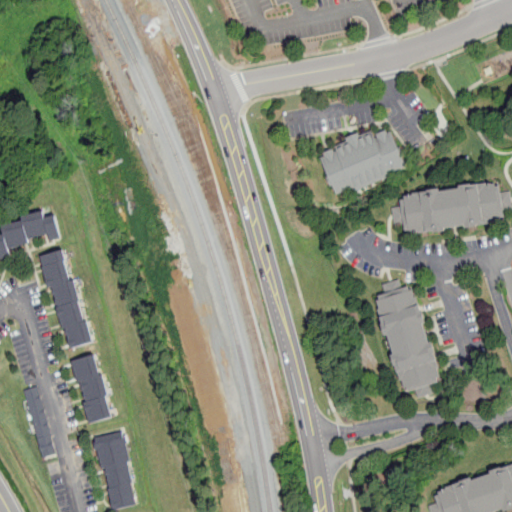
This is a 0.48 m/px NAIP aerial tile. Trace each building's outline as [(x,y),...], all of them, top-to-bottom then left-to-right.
[(410,164),(341,197),(321,154),(390,127),(410,164)] [(499,181),(500,192),(511,191),(511,199),(511,208),(508,211),(509,223),(404,233),(403,225),(396,226),(395,208),(401,207),(400,198),(415,196),(415,189),(499,181)] [(44,212),(45,217),(55,215),(61,239),(50,241),(48,235),(28,239),(29,244),(8,249),(10,258),(0,260),(0,235),(5,235),(3,225),(24,221),(23,216),(44,212)] [(66,262),(71,281),(75,280),(81,301),(79,302),(85,323),(87,322),(93,342),(70,349),(65,329),(63,329),(52,288),(49,288),(40,257),(64,250),(67,261),(66,262)] [(403,281),(406,290),(414,287),(447,382),(438,385),(442,395),(425,401),(421,390),(410,394),(376,299),(387,295),(384,287),(403,281)] [(94,355),(100,376),(103,375),(109,396),(107,399),(112,418),(89,424),(84,403),(85,402),(80,383),(78,383),(72,361),(94,355)] [(51,436),(38,439),(24,392),(38,388),(51,436)] [(123,433),(124,436),(126,436),(127,443),(126,443),(130,462),(128,463),(132,484),(131,484),(136,505),(115,510),(105,468),(103,469),(96,439),(123,433)] [(511,508),(502,511),(443,511),(436,494),(511,463),(511,508)]
